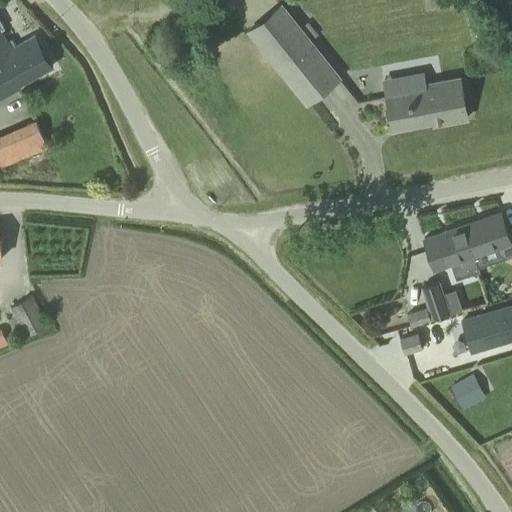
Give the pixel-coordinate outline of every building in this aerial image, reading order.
[(281,4),(248,30),(307,103),(340,77),(281,4)] [(0,98),(19,88),(17,84),(53,65),(35,35),(16,46),(12,40),(8,42),(0,29),(0,98)] [(387,95),(387,96),(393,128),(444,117),(445,121),(468,117),(460,77),(426,83),(427,87),(387,95)] [(37,118),(0,132),(0,165),(48,147),(37,118)] [(511,242),(501,212),(463,224),(474,255),(511,242)] [(474,255),(463,224),(424,238),(434,268),(451,263),(456,278),(479,270),(474,255)] [(456,289),(443,293),(439,280),(422,286),(433,319),(450,313),(462,309),(456,289)] [(11,306),(16,316),(8,320),(18,338),(47,323),(32,295),(11,306)] [(511,305),(476,317),(485,348),(511,339),(511,305)] [(426,307),(408,313),(412,325),(430,318),(426,307)] [(422,346),(418,333),(400,338),(404,352),(422,346)] [(463,408),(485,396),(473,373),(451,385),(463,408)]
